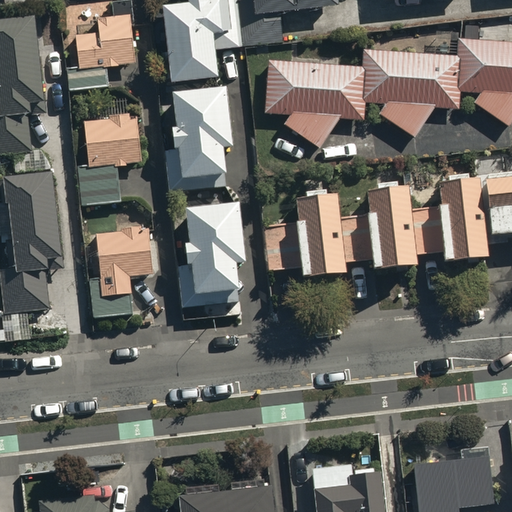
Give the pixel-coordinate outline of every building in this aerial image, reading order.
[(242,43),(237,0),(162,0),(170,75),(217,71),(215,45),(242,43)] [(238,0),(244,43),(283,39),(279,5),(321,0),(238,0)] [(0,18),(0,154),(32,151),(28,114),(45,112),(34,14),(0,18)] [(130,14),(98,18),(100,32),(75,35),(78,66),(67,68),(69,90),(108,86),(106,65),(135,62),(132,36),(130,14)] [(511,45),(456,42),(455,60),(457,63),(455,89),(458,93),(478,94),(470,106),(507,130),(511,123),(511,45)] [(457,63),(455,60),(358,51),(357,68),(360,71),(357,102),(362,106),(381,106),(374,116),(412,141),(431,111),(456,113),(458,93),(455,89),(457,63)] [(357,68),(264,60),(260,113),(287,116),(280,126),(314,152),(333,120),(358,123),(362,106),(357,102),(360,71),(357,68)] [(226,84),(174,90),(177,122),(173,123),(175,142),(163,144),(168,191),(229,185),(224,144),(232,144),(226,84)] [(88,167),(78,168),(82,205),(120,201),(116,164),(141,162),(136,113),(83,118),(88,167)] [(52,169),(6,174),(14,259),(6,260),(11,311),(50,307),(46,268),(62,266),(52,169)] [(511,176),(484,179),(490,235),(511,232),(511,176)] [(410,209),(408,186),(367,190),(369,214),(340,217),(337,193),(295,198),(298,222),(263,226),(269,272),(303,268),(304,277),(346,272),(345,263),(374,260),(375,269),(416,264),(415,255),(446,251),(447,261),(487,256),(479,178),(438,182),(440,206),(410,209)] [(238,197),(186,204),(191,238),(186,238),(189,261),(175,262),(181,309),(243,301),(238,259),(245,258),(238,197)] [(147,225),(96,231),(101,276),(89,277),(94,320),(135,316),(130,275),(153,272),(147,225)] [(485,456),(407,465),(412,511),(455,511),(455,509),(491,504),(485,456)] [(341,486),(307,490),(309,511),(378,511),(374,471),(340,474),(341,486)] [(268,511),(265,483),(175,492),(177,511),(268,511)] [(106,511),(91,495),(35,501),(35,511),(131,511),(119,511),(106,511)]
